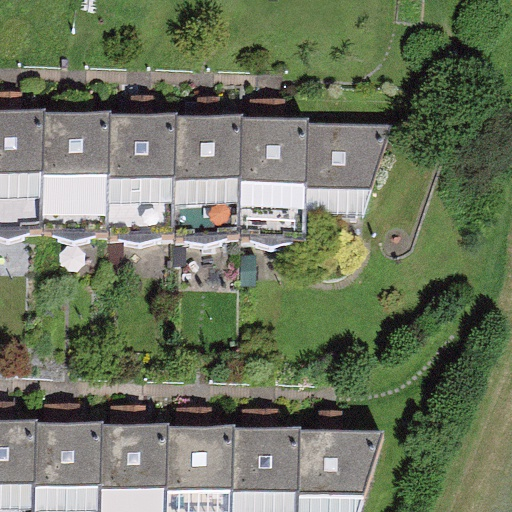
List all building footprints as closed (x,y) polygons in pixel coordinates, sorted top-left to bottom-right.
[(0,243),(33,244),(35,153),(11,153),(11,129),(0,128),(0,243)] [(168,247),(171,157),(142,157),(142,132),(108,131),(107,155),(35,153),(33,244),(168,247)] [(168,247),(230,249),(232,155),(215,155),(215,134),(184,133),(184,158),(171,157),(168,247)] [(298,251),(300,159),(278,158),(279,134),(244,134),(243,156),(232,155),(230,249),(298,251)] [(300,159),(298,251),(359,251),(385,161),(300,159)] [(0,511),(21,511),(21,460),(6,461),(6,439),(0,438),(0,511)] [(278,463),(268,463),(267,511),(402,511),(419,463),(375,462),(375,438),(352,438),(351,462),(311,462),(311,440),(278,439),(278,463)] [(21,511),(133,511),(134,463),(72,462),(72,441),(37,440),(36,462),(21,460),(21,511)] [(133,511),(197,511),(198,464),(185,464),(186,444),(147,444),(146,463),(134,463),(133,511)] [(267,511),(268,463),(208,462),(201,465),(198,464),(197,511),(267,511)]
